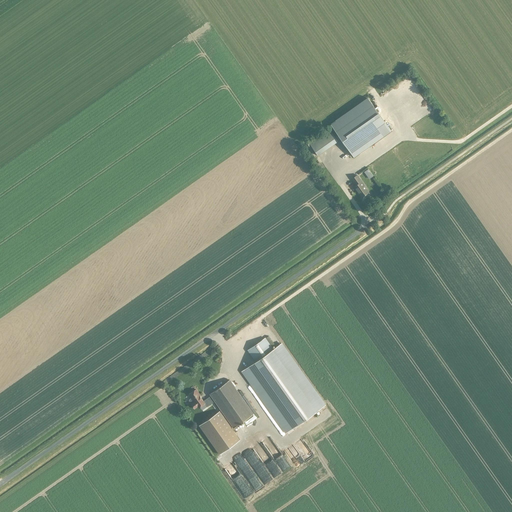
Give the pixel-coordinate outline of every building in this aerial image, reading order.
[(397,90),(399,92),(406,87),(402,81),(395,87),(396,88),(393,90),(395,92),(397,90)] [(401,96),(395,101),(397,104),(403,99),(401,96)] [(400,112),(404,117),(412,111),(417,107),(419,108),(425,104),(420,97),(414,101),(413,100),(401,109),(402,110),(400,112)] [(400,142),(391,131),(378,110),(344,135),(350,145),(334,157),(339,169),(347,178),(400,142)] [(431,115),(422,121),(425,126),(434,120),(431,115)] [(413,133),(422,126),(420,122),(411,128),(413,133)] [(357,175),(352,179),(356,185),(354,187),(357,192),(358,191),(362,197),(368,192),(364,186),(364,185),(357,175)] [(281,343),(274,348),(273,349),(265,338),(248,350),(256,361),(242,371),(286,433),(325,405),(281,343)] [(211,395),(215,401),(233,427),(253,413),(229,380),(210,394),(211,395)] [(215,401),(211,395),(203,401),(200,396),(201,395),(196,389),(189,394),(194,401),(191,403),(194,408),(198,406),(199,408),(205,403),(207,407),(215,401)] [(199,425),(219,454),(240,439),(220,411),(199,425)] [(319,424),(317,419),(309,422),(311,427),(319,424)] [(260,438),(280,472),(287,468),(267,434),(260,438)] [(259,444),(254,447),(259,454),(263,451),(259,444)] [(302,461),(293,445),(289,447),(298,463),(302,461)] [(251,450),(244,453),(255,476),(260,473),(262,478),(265,477),(264,475),(263,475),(251,450)] [(249,484),(255,481),(241,457),(235,460),(249,484)] [(231,479),(238,476),(232,464),(226,467),(231,479)]
